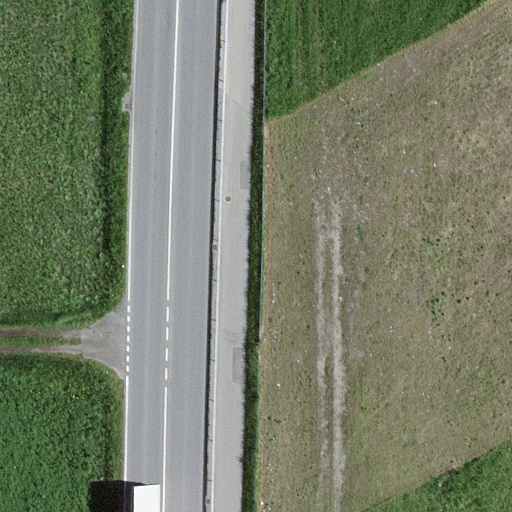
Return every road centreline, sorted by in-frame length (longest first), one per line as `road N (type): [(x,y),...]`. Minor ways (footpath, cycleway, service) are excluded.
road 1 (primary): [(175,0),(163,511)]
road 2 (track): [(166,345),(0,345)]
